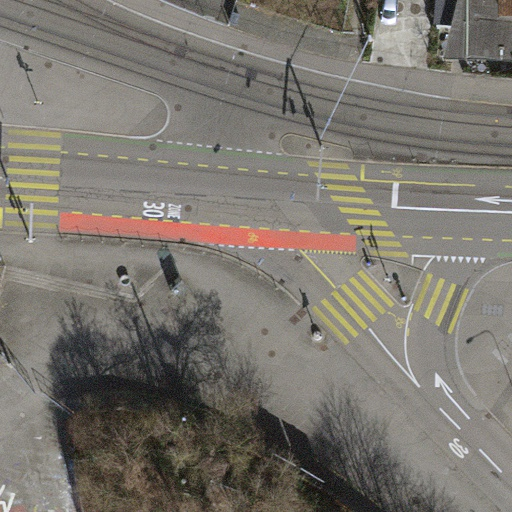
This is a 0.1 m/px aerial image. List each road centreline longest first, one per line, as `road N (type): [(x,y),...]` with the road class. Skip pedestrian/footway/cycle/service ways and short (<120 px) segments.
road 1 (residential): [(248,196),(443,408)]
road 2 (residential): [(248,196),(511,211)]
road 3 (residential): [(443,408),(431,369),(436,314),(467,255),(511,211)]
road 4 (residential): [(120,188),(248,196)]
road 5 (unclassified): [(0,184),(120,188)]
